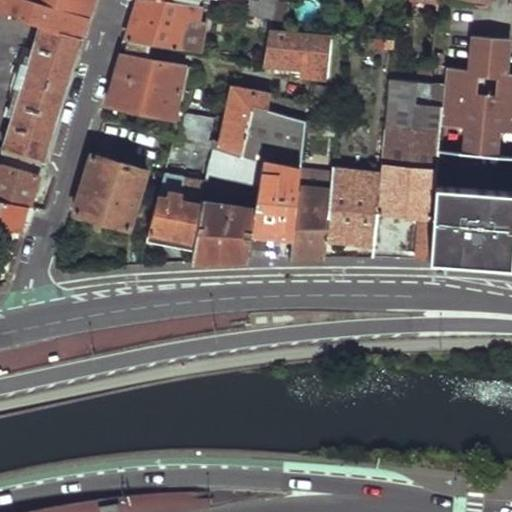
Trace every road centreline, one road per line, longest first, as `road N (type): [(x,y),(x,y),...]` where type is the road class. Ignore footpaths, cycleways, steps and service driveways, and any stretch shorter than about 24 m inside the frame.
road 1 (primary): [(0,387),(285,334),(445,322),(511,326)]
road 2 (primary): [(34,324),(243,295),(452,296),(511,305)]
road 3 (primary): [(421,511),(333,485),(249,477),(120,481),(0,502)]
road 4 (residential): [(34,324),(28,296),(38,247),(115,0)]
